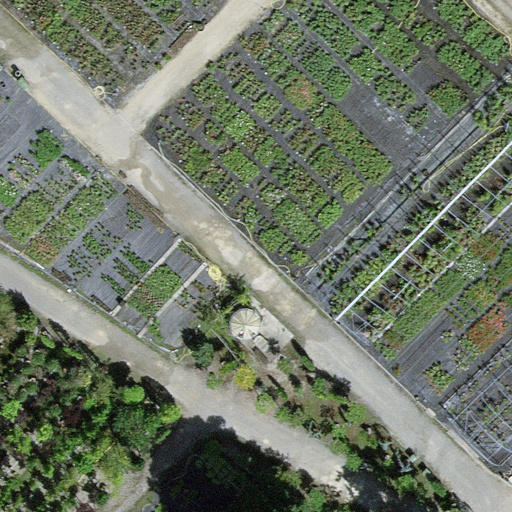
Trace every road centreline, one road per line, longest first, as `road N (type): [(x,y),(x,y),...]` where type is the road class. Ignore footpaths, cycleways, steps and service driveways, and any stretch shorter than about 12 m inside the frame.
road 1 (track): [(417,461),(0,47)]
road 2 (track): [(0,252),(340,476),(417,461)]
